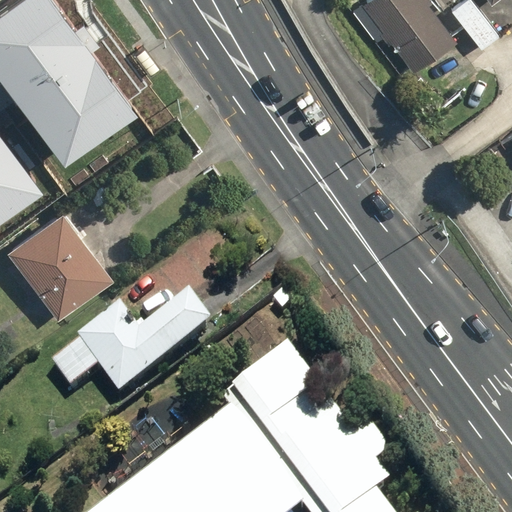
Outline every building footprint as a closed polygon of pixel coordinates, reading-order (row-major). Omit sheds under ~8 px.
[(61,0),(0,0),(0,72),(60,156),(135,103),(61,0)] [(454,34),(428,0),(359,0),(358,1),(409,68),(454,34)] [(498,33),(471,0),(457,0),(448,8),(480,48),(498,33)] [(0,127),(0,213),(42,181),(0,127)] [(116,194),(105,180),(85,194),(97,209),(116,194)] [(60,210),(4,250),(55,319),(111,279),(60,210)] [(78,348),(50,368),(68,392),(96,372),(117,400),(160,368),(208,333),(185,302),(137,337),(118,312),(75,343),(78,348)] [(408,511),(287,353),(230,396),(318,511),(408,511)]
